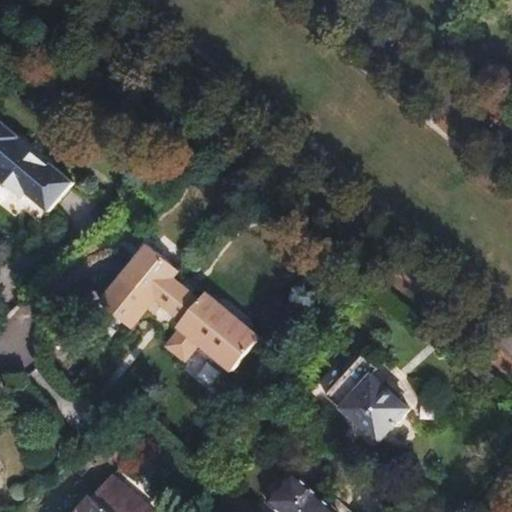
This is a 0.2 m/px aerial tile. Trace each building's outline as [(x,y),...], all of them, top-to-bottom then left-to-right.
[(0,119),(0,178),(23,198),(27,194),(48,211),(73,182),(52,164),(49,167),(16,139),(19,136),(0,119)] [(148,242),(101,300),(132,326),(157,295),(184,317),(179,324),(181,326),(171,339),(172,347),(179,353),(188,353),(199,341),(232,368),(260,335),(206,290),(200,298),(173,276),(179,268),(148,242)] [(340,362),(320,384),(380,438),(411,405),(375,372),(382,365),(361,347),(344,366),(340,362)] [(89,494),(73,511),(148,511),(152,508),(110,473),(90,496),(89,494)] [(338,511),(295,475),(269,505),(276,511),(338,511)]
